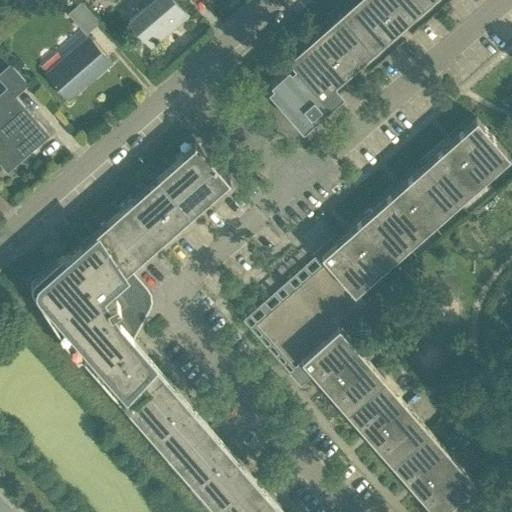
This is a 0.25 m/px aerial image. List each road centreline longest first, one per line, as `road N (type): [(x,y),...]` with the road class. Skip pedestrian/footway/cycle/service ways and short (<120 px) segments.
road 1 (residential): [(349,511),(183,321),(176,300),(181,284),(295,182)]
road 2 (residential): [(295,182),(508,0)]
road 3 (residential): [(0,245),(193,70)]
road 4 (residential): [(295,182),(193,70)]
